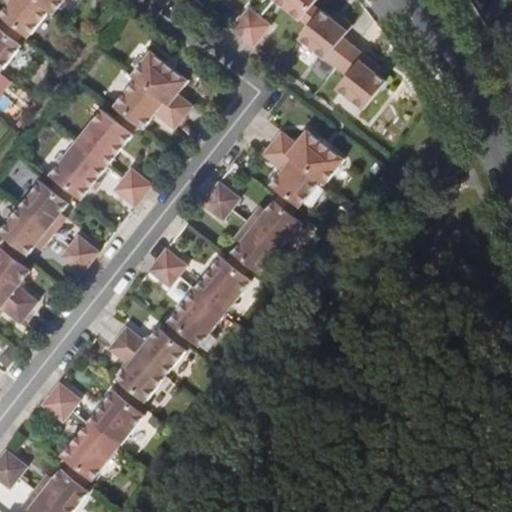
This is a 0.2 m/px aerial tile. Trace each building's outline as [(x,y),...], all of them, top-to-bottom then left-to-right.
[(51,10),(38,0),(12,0),(1,14),(6,18),(25,33),(30,37),(51,10)] [(38,0),(51,10),(55,13),(65,0),(38,0)] [(276,0),(302,20),(302,19),(314,4),(317,0),(276,0)] [(314,4),(302,19),(307,22),(319,7),(314,4)] [(323,11),(319,7),(307,22),(311,26),(323,11)] [(251,8),(235,29),(245,37),(262,16),(251,8)] [(301,39),(327,59),(328,58),(345,37),(354,25),(343,16),(339,22),(333,17),(324,10),(323,11),(311,26),(301,39)] [(337,12),(333,17),(339,22),(343,16),(337,12)] [(245,37),(256,46),(273,25),(262,16),(245,37)] [(25,33),(6,18),(3,22),(22,37),(25,33)] [(22,37),(3,22),(0,25),(0,26),(19,41),(22,37)] [(0,68),(3,71),(24,45),(19,41),(0,26),(0,68)] [(345,37),(328,58),(338,67),(355,45),(345,37)] [(338,67),(349,75),(366,54),(355,45),(338,67)] [(138,79),(186,117),(195,105),(180,93),(190,80),(153,50),(134,75),(138,79)] [(349,75),(339,88),(365,109),(387,80),(378,73),(372,68),(377,62),(366,54),(349,75)] [(383,67),(377,62),(372,68),(378,73),(383,67)] [(177,128),(186,117),(138,79),(117,105),(124,110),(142,124),(146,128),(158,112),(177,128)] [(78,142),(109,166),(135,133),(117,119),(104,109),(78,142)] [(124,110),(120,115),(138,129),(142,124),(124,110)] [(117,119),(135,133),(138,129),(120,115),(117,119)] [(283,130),(274,142),(322,180),(326,183),(346,159),(309,129),(298,143),(283,130)] [(83,198),(109,166),(78,142),(52,174),(60,180),(78,194),(83,198)] [(322,180),(274,142),(265,154),(285,169),(273,184),(277,188),(296,203),(301,207),(322,180)] [(146,195),(155,184),(134,167),(125,179),(146,195)] [(116,190),(137,206),(146,195),(125,179),(116,190)] [(22,206),(56,233),(65,222),(59,218),(64,211),(71,202),(53,188),(43,180),(22,206)] [(60,180),(56,184),(74,198),(78,194),(60,180)] [(242,198),(221,181),(213,192),(234,209),(242,198)] [(74,198),(56,184),(53,188),(71,202),(74,198)] [(213,192),(204,203),(225,220),(234,209),(213,192)] [(250,221),(284,248),(304,222),(285,207),(276,200),(268,209),(264,215),(258,211),(250,221)] [(263,205),(258,211),(264,215),(268,209),(263,205)] [(56,233),(22,206),(1,232),(2,232),(12,241),(30,255),(37,246),(42,239),(47,244),(56,233)] [(59,218),(65,222),(70,216),(64,211),(59,218)] [(284,248),(250,221),(241,232),(247,237),(242,243),(235,252),(262,274),(284,248)] [(247,237),(241,232),(236,238),(242,243),(247,237)] [(93,262),(102,251),(80,234),(72,245),(93,262)] [(42,250),(47,244),(42,239),(37,246),(42,250)] [(12,241),(9,245),(26,259),(30,255),(12,241)] [(9,245),(6,249),(23,263),(26,259),(9,245)] [(63,256),(84,273),(93,262),(72,245),(63,256)] [(4,248),(0,253),(0,286),(32,312),(41,301),(21,285),(33,270),(28,267),(23,263),(6,249),(4,248)] [(190,265),(168,248),(159,259),(181,276),(190,265)] [(222,255),(196,289),(227,313),(253,280),(247,275),(228,261),(222,255)] [(159,259),(151,270),(172,287),(181,276),(159,259)] [(23,323),(32,312),(0,286),(0,311),(3,308),(23,323)] [(227,313),(196,289),(170,321),(201,345),(227,313)] [(128,326),(119,336),(167,375),(188,349),(184,345),(164,329),(160,326),(148,341),(128,326)] [(146,401),(167,375),(119,336),(110,348),(130,364),(118,379),(123,382),(142,398),(146,401)] [(83,399),(62,382),(53,393),(74,410),(83,399)] [(116,390),(90,423),(121,447),(147,414),(141,410),(122,395),(116,390)] [(53,393),(44,404),(66,422),(74,410),(53,393)] [(121,447),(90,423),(64,455),(95,480),(121,447)] [(30,466),(9,449),(0,460),(21,477),(30,466)] [(0,460),(0,478),(13,488),(21,477),(0,460)] [(37,490),(65,511),(74,511),(92,491),(91,490),(72,475),(63,468),(56,477),(51,483),(46,479),(37,490)] [(50,473),(46,479),(51,483),(56,477),(50,473)] [(65,511),(37,490),(28,501),(34,505),(29,511),(28,511),(65,511)] [(34,505),(28,501),(24,507),(29,511),(34,505)]
